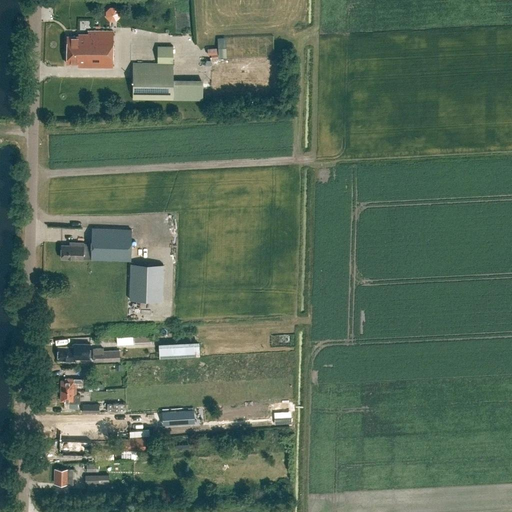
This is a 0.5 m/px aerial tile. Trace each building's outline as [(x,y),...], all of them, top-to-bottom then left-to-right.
[(105,11),(105,17),(109,21),(115,21),(119,17),(119,11),(115,7),(109,7),(105,11)] [(112,67),(113,31),(88,31),(88,34),(79,34),(79,36),(67,36),(66,63),(78,63),(78,67),(112,67)] [(132,98),(172,99),(172,79),(172,68),(172,45),(157,45),(157,62),(132,62),(132,98)] [(129,260),(130,229),(92,228),(92,244),(84,243),(70,242),(70,245),(62,245),(61,258),(83,259),(83,258),(129,260)] [(162,300),(163,264),(131,263),(130,299),(162,300)] [(197,356),(196,340),(155,342),(156,358),(197,356)] [(90,358),(90,344),(74,343),(74,347),(58,346),(58,361),(74,361),(74,357),(90,358)] [(102,349),(102,346),(92,347),(92,360),(118,359),(118,349),(102,349)] [(61,390),(76,391),(76,382),(81,383),(81,378),(65,378),(65,380),(61,380),(61,390)] [(76,394),(76,391),(61,390),(61,400),(64,400),(64,402),(80,403),(80,394),(76,394)] [(124,402),(106,403),(106,411),(124,411),(124,402)] [(81,412),(98,412),(98,403),(81,403),(81,412)] [(193,410),(162,412),(163,424),(194,422),(193,410)] [(60,440),(83,441),(83,434),(75,434),(75,428),(64,428),(64,430),(60,430),(60,440)] [(129,449),(145,449),(145,438),(129,438),(129,449)] [(83,441),(60,440),(60,450),(63,450),(63,452),(74,453),(88,453),(88,446),(93,446),(93,441),(83,441)] [(85,471),(97,470),(97,463),(85,463),(85,471)] [(72,483),(73,469),(55,468),(55,483),(72,483)] [(85,494),(108,493),(108,473),(84,474),(85,494)]
